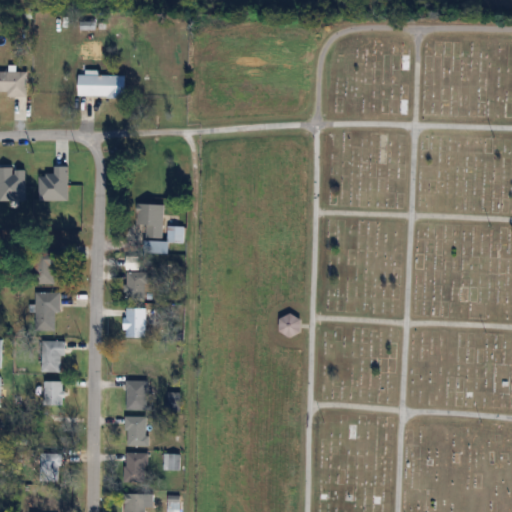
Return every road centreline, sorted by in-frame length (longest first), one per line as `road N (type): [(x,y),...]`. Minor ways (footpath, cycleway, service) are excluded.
road 1 (residential): [(93,511),(100,182),(91,136)]
road 2 (residential): [(186,131),(0,136)]
